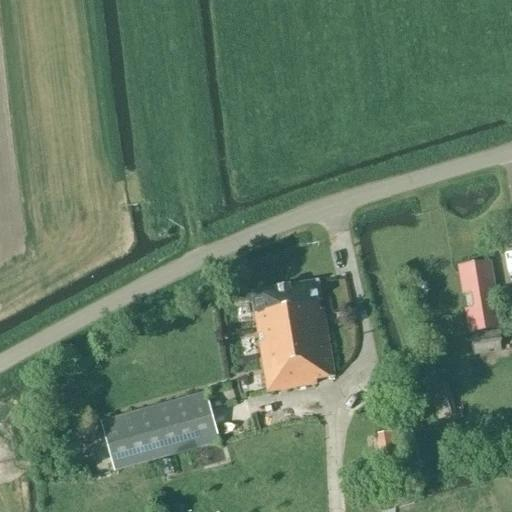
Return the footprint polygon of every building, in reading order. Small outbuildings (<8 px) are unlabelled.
[(499,327),(488,264),(460,269),(464,295),(472,293),(474,309),(467,310),(471,332),(499,327)] [(318,282),(250,293),(254,312),(253,312),(266,393),(317,384),(316,381),(334,377),(323,310),(319,310),(318,302),(322,302),(318,282)] [(491,351),(492,341),(466,340),(466,350),(491,351)] [(447,383),(429,388),(438,420),(456,415),(447,383)] [(114,472),(220,442),(206,394),(101,423),(114,472)] [(393,432),(375,435),(380,465),(401,462),(396,431),(393,432)]
